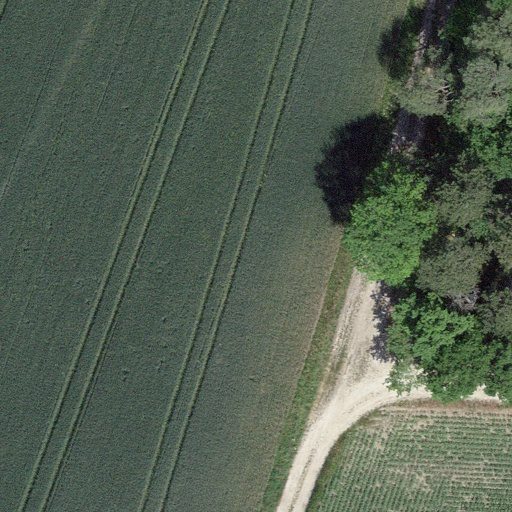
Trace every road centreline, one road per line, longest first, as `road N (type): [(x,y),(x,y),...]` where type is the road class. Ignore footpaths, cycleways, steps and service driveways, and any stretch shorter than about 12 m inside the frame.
road 1 (track): [(511,364),(360,347),(314,511)]
road 2 (track): [(360,347),(426,141)]
